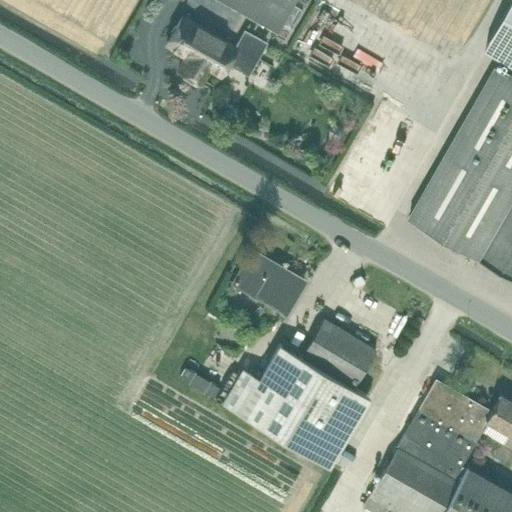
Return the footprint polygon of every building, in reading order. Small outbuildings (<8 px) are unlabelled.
[(219,0),(278,33),(295,0),(219,0)] [(511,1),(486,47),(511,62),(507,71),(497,65),(410,218),(511,276),(511,1)] [(234,46),(206,28),(180,13),(163,44),(184,56),(177,70),(201,84),(217,57),(248,75),(267,42),(244,28),(234,46)] [(446,82),(453,63),(444,60),(437,79),(446,82)] [(252,249),(232,283),(285,314),(301,287),(276,272),(280,266),(252,249)] [(421,321),(427,306),(402,296),(396,311),(421,321)] [(354,386),(376,348),(324,316),(301,355),(278,341),(258,375),(242,366),(221,401),(329,466),(371,397),(354,386)] [(511,511),(511,489),(511,490),(464,463),(486,422),(511,435),(511,400),(499,394),(491,409),(436,379),(370,497),(368,496),(363,506),(373,511),(385,511),(388,508),(395,511),(511,511)]
